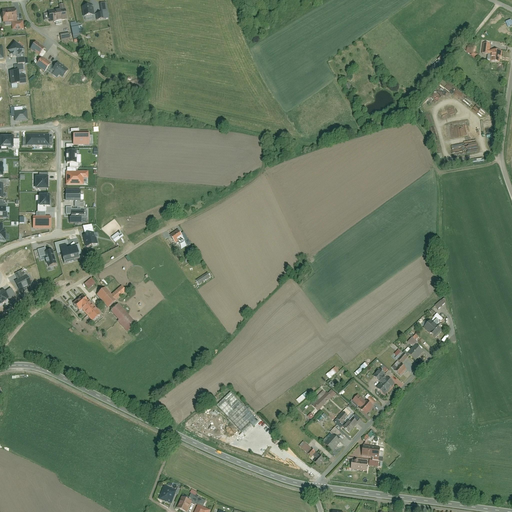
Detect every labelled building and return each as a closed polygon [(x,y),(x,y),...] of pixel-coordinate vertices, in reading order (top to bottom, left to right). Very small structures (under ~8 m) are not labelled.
[(50,22),(67,19),(65,4),(59,5),(60,9),(49,11),(50,22)] [(84,17),(93,15),(91,5),(83,6),(84,17)] [(16,9),(2,10),(3,22),(12,22),(17,21),(16,9)] [(17,21),(12,22),(13,30),(24,29),(24,21),(17,21)] [(71,25),(73,36),(81,34),(78,23),(71,25)] [(501,29),(505,35),(511,31),(509,25),(501,29)] [(30,49),(39,56),(45,48),(36,42),(30,49)] [(15,43),(8,52),(17,59),(24,51),(15,43)] [(484,43),(482,54),(492,55),(493,50),(491,50),(491,44),(484,43)] [(472,56),(479,58),(480,54),(476,53),(477,50),(474,49),(472,56)] [(492,62),(501,63),(503,51),(493,50),(492,55),(492,62)] [(45,71),(51,64),(42,57),(36,65),(45,71)] [(435,72),(446,61),(441,57),(431,68),(435,72)] [(63,77),(69,70),(58,62),(53,69),(55,71),(52,74),(57,78),(60,75),(63,77)] [(19,71),(9,72),(11,85),(26,84),(25,75),(19,76),(19,71)] [(14,116),(15,122),(28,121),(27,110),(23,110),(22,107),(10,108),(11,117),(14,116)] [(37,134),(24,134),(24,147),(37,146),(37,134)] [(50,134),(37,134),(37,146),(50,146),(50,134)] [(14,136),(0,136),(0,151),(8,152),(8,149),(19,149),(19,140),(14,140),(14,136)] [(89,136),(73,136),(73,146),(89,146),(89,136)] [(466,136),(446,140),(447,146),(467,142),(466,136)] [(76,168),(78,168),(78,163),(80,163),(80,156),(77,156),(77,151),(71,151),(72,164),(69,164),(69,169),(76,168)] [(35,190),(48,190),(48,173),(38,173),(38,177),(35,177),(35,190)] [(66,173),(66,186),(84,186),(84,179),(88,179),(88,173),(76,173),(66,173)] [(8,180),(0,180),(0,184),(0,198),(3,198),(3,197),(7,197),(7,192),(3,192),(3,187),(5,187),(6,186),(8,186),(8,180)] [(80,190),(66,190),(66,201),(74,201),(74,208),(84,208),(84,203),(80,203),(80,190)] [(49,195),(39,195),(39,208),(49,207),(49,195)] [(71,217),(68,217),(68,224),(82,224),(82,219),(87,219),(87,211),(80,211),(80,209),(77,209),(77,210),(71,210),(71,208),(66,208),(66,215),(71,215),(71,217)] [(33,230),(51,230),(51,217),(45,217),(36,217),(33,217),(33,230)] [(83,236),(86,247),(98,244),(96,238),(99,238),(98,232),(94,233),(93,228),(83,230),(85,235),(83,236)] [(179,230),(171,236),(176,244),(184,239),(179,230)] [(111,238),(115,243),(124,237),(120,232),(111,238)] [(67,246),(60,247),(64,264),(81,260),(77,246),(68,249),(67,246)] [(45,248),(37,250),(40,258),(46,256),(49,268),(57,265),(53,250),(46,252),(45,248)] [(15,275),(18,280),(25,276),(23,271),(15,275)] [(209,273),(197,281),(200,285),(212,277),(209,273)] [(18,280),(14,282),(19,292),(32,286),(26,276),(25,276),(18,280)] [(85,285),(88,290),(97,283),(93,279),(85,285)] [(112,296),(116,301),(126,292),(122,287),(112,296)] [(105,288),(97,295),(109,309),(117,302),(116,301),(112,296),(105,288)] [(16,296),(10,289),(4,293),(9,299),(10,300),(16,296)] [(3,290),(0,291),(0,305),(9,299),(4,293),(3,290)] [(82,297),(73,304),(80,311),(82,309),(92,321),(101,314),(88,300),(87,301),(82,297)] [(444,299),(436,306),(439,309),(447,302),(444,299)] [(136,324),(119,304),(111,311),(119,320),(118,321),(127,332),(136,324)] [(444,320),(438,314),(432,321),(438,327),(444,320)] [(431,321),(425,328),(436,338),(443,331),(438,327),(432,321),(431,321)] [(414,339),(413,338),(408,343),(414,348),(416,345),(418,343),(417,342),(414,339)] [(414,348),(409,353),(417,360),(424,352),(416,345),(414,348)] [(395,359),(398,361),(404,354),(403,353),(401,352),(395,359)] [(404,354),(398,361),(401,364),(407,357),(404,354)] [(392,368),(395,371),(401,364),(398,361),(392,368)] [(401,364),(395,371),(401,376),(407,369),(401,364)] [(336,367),(327,375),(330,379),(339,372),(336,367)] [(386,375),(380,370),(374,377),(379,382),(384,377),(386,375)] [(382,384),(377,389),(385,396),(395,385),(387,378),(386,379),(382,384)] [(328,393),(333,398),(336,394),(332,389),(328,393)] [(316,398),(319,401),(327,394),(324,391),(316,398)] [(307,392),(297,400),(300,404),(310,396),(307,392)] [(232,393),(218,406),(242,431),(256,419),(232,393)] [(319,401),(314,406),(319,411),(333,398),(328,393),(327,394),(319,401)] [(359,395),(353,401),(361,408),(366,402),(359,395)] [(377,403),(371,397),(368,400),(374,406),(377,403)] [(360,409),(367,415),(374,408),(367,401),(366,402),(361,408),(360,409)] [(347,409),(344,413),(349,417),(353,414),(347,409)] [(349,417),(344,413),(338,419),(343,424),(349,417)] [(357,415),(345,428),(351,433),(362,420),(357,415)] [(334,422),(341,429),(345,425),(343,424),(338,419),(334,422)] [(341,442),(333,435),(325,444),(334,451),(341,442)] [(300,447),(309,454),(313,450),(304,442),(300,447)] [(381,448),(364,446),(363,456),(374,457),(380,458),(381,448)] [(325,461),(321,457),(318,459),(315,463),(320,467),(325,461)] [(369,463),(353,461),(352,470),(368,472),(369,463)] [(177,491),(165,486),(160,499),(172,504),(177,491)] [(187,511),(192,501),(182,497),(177,508),(185,511),(187,511)]
